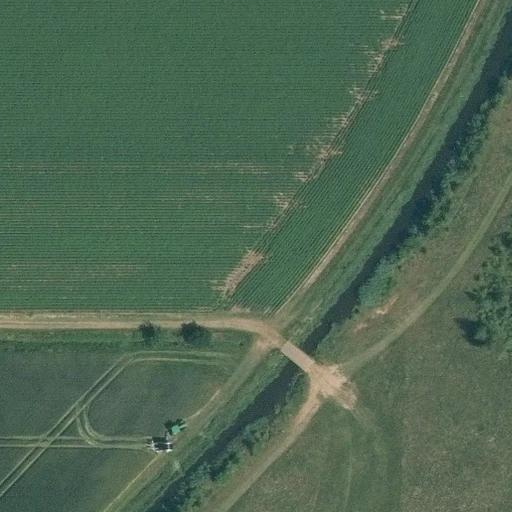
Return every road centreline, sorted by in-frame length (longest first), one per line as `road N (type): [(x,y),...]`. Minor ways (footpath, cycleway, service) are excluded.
road 1 (track): [(224,511),(430,298),(485,234),(511,185)]
road 2 (track): [(0,326),(239,324),(263,329),(339,390)]
